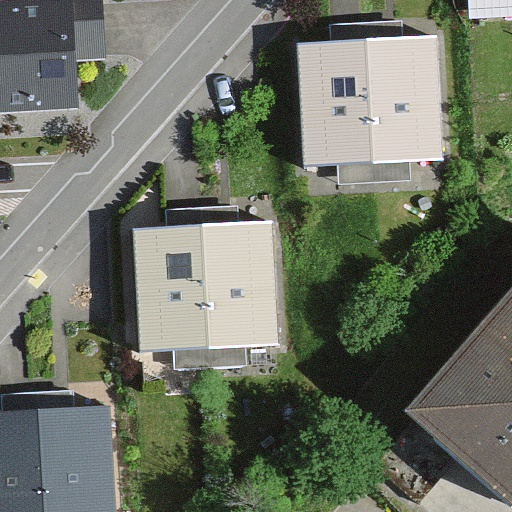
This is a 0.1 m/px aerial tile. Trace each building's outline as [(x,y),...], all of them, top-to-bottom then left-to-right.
[(106,0),(0,0),(0,116),(87,114),(86,58),(108,57),(106,0)] [(435,38),(365,41),(372,163),(440,161),(435,38)] [(365,41),(297,44),(304,166),(372,163),(365,41)] [(270,223),(202,226),(206,347),(276,343),(270,223)] [(202,226),(135,229),(140,349),(206,347),(202,226)] [(511,511),(511,290),(392,428),(488,511),(511,511)] [(133,511),(129,415),(51,419),(55,511),(133,511)] [(55,511),(51,419),(0,422),(0,511),(55,511)]
